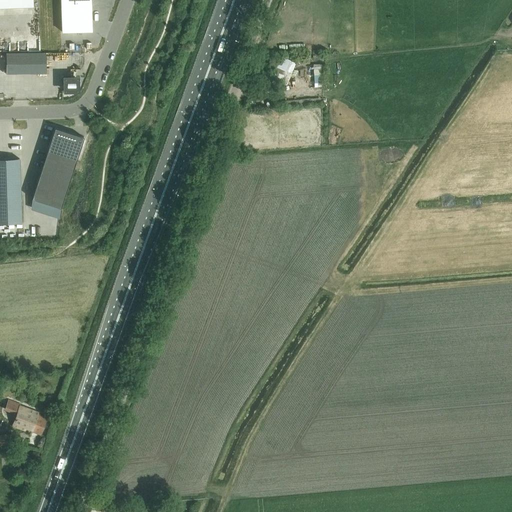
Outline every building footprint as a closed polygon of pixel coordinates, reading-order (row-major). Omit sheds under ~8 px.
[(60,0),(62,32),(92,31),(90,0),(60,0)] [(6,70),(46,69),(45,55),(5,57),(6,70)] [(276,79),(284,81),(291,57),(283,55),(276,79)] [(7,70),(8,82),(17,82),(17,70),(7,70)] [(77,78),(65,79),(65,91),(77,91),(77,78)] [(291,97),(290,91),(297,90),(296,87),(284,88),(286,97),(291,97)] [(55,128),(32,199),(61,208),(84,137),(55,128)] [(19,159),(0,159),(0,223),(22,223),(19,159)] [(25,429),(40,435),(47,417),(38,414),(39,413),(20,406),(12,425),(25,430),(25,429)]
